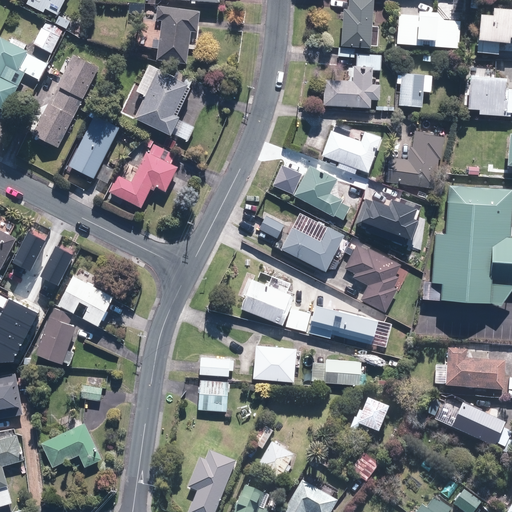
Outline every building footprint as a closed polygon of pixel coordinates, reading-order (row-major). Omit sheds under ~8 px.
[(27,0),(29,1),(27,4),(43,12),(45,9),(57,15),(65,0),(27,0)] [(370,48),(373,0),(348,0),(348,10),(344,10),(342,46),(370,48)] [(199,12),(158,7),(154,36),(160,37),(157,59),(186,63),(191,31),(196,32),(199,12)] [(511,10),(493,9),(492,17),(481,16),(477,53),(498,55),(499,43),(509,44),(509,38),(511,38),(511,10)] [(399,15),(397,44),(458,49),(460,22),(443,21),(438,14),(419,12),(419,16),(399,15)] [(52,54),(60,37),(41,28),(33,45),(52,54)] [(28,52),(0,37),(0,108),(5,111),(24,73),(39,80),(47,64),(27,54),(28,52)] [(325,80),(323,106),(370,108),(370,100),(379,100),(380,86),(371,85),(372,70),(380,71),(381,56),(357,54),(356,67),(354,67),(353,82),(325,80)] [(33,134),(58,147),(99,69),(74,56),(58,87),(60,88),(51,105),(49,104),(33,134)] [(159,71),(135,118),(170,136),(171,133),(187,141),(194,127),(178,120),(179,118),(174,115),(188,86),(159,71)] [(423,75),(402,74),(400,105),(421,106),(423,75)] [(479,110),(479,115),(509,117),(510,113),(511,112),(511,89),(505,90),(506,80),(471,77),(469,109),(479,110)] [(69,167),(94,179),(119,128),(94,116),(69,167)] [(331,131),(322,156),(368,173),(380,138),(364,132),(361,142),(331,131)] [(389,157),(385,182),(434,189),(438,159),(440,159),(443,138),(432,136),(433,134),(415,132),(412,148),(409,148),(408,160),(389,157)] [(109,193),(141,208),(152,185),(166,191),(177,167),(170,164),(174,156),(154,146),(150,154),(146,152),(132,182),(117,175),(109,193)] [(282,166),(273,186),(292,194),(301,174),(282,166)] [(311,166),(294,196),(333,216),(334,215),(342,219),(349,207),(341,203),(342,200),(330,194),(337,180),(311,166)] [(511,291),(511,238),(511,239),(511,235),(511,234),(511,190),(448,186),(445,234),(435,234),(431,283),(443,283),(441,300),(492,304),(501,306),(511,291)] [(366,198),(358,221),(356,226),(406,245),(409,238),(411,239),(417,222),(412,220),(415,210),(391,201),(389,207),(366,198)] [(266,217),(260,229),(277,238),(283,225),(266,217)] [(293,226),(281,249),(325,272),(344,235),(328,227),(322,240),(293,226)] [(0,269),(16,239),(0,230),(0,269)] [(13,262),(30,271),(46,241),(28,232),(13,262)] [(367,251),(356,245),(345,268),(355,273),(353,277),(369,285),(361,301),(385,313),(397,289),(394,288),(399,278),(395,276),(401,265),(368,249),(367,251)] [(40,276),(57,285),(72,256),(55,247),(40,276)] [(74,277),(59,305),(74,313),(80,302),(89,307),(83,318),(98,326),(114,298),(74,277)] [(253,280),(241,309),(281,325),(293,296),(253,280)] [(8,298),(3,310),(32,324),(38,313),(8,298)] [(376,321),(315,306),(310,325),(311,325),(309,333),(330,338),(331,335),(371,344),(376,321)] [(53,308),(37,354),(62,363),(75,326),(69,324),(73,315),(53,308)] [(310,314),(290,309),(286,326),(306,332),(310,314)] [(3,310),(0,314),(0,323),(26,336),(32,324),(3,310)] [(0,323),(0,339),(20,349),(26,336),(0,323)] [(20,349),(0,339),(0,362),(14,361),(20,349)] [(256,345),(253,379),(293,382),(296,349),(256,345)] [(448,351),(446,387),(502,391),(504,363),(466,360),(466,352),(448,351)] [(201,359),(200,374),(228,376),(229,361),(201,359)] [(313,363),(312,381),(359,384),(360,363),(326,361),(326,364),(313,363)] [(0,376),(0,418),(23,414),(16,373),(0,376)] [(228,382),(201,380),(199,409),(226,411),(228,382)] [(82,385),(80,397),(100,400),(102,388),(82,385)] [(378,434),(388,410),(368,401),(357,425),(378,434)] [(462,405),(452,429),(494,448),(496,443),(504,447),(510,432),(502,429),(504,424),(462,405)] [(70,410),(60,414),(66,429),(76,425),(70,410)] [(84,424),(41,443),(52,467),(79,454),(85,466),(100,459),(84,424)] [(262,451),(272,432),(262,427),(252,445),(262,451)] [(16,435),(0,439),(0,506),(11,503),(7,486),(8,486),(2,466),(23,460),(16,435)] [(257,468),(279,481),(294,457),(272,444),(257,468)] [(215,511),(236,463),(210,452),(206,461),(201,459),(188,488),(197,492),(189,511),(215,511)] [(365,483),(380,463),(367,453),(352,473),(365,483)] [(332,511),(338,503),(302,482),(284,511),(332,511)] [(268,511),(274,499),(245,488),(234,511),(268,511)] [(464,491),(454,505),(463,511),(473,511),(480,504),(464,491)] [(423,506),(418,511),(448,511),(451,509),(435,497),(427,508),(423,506)]
